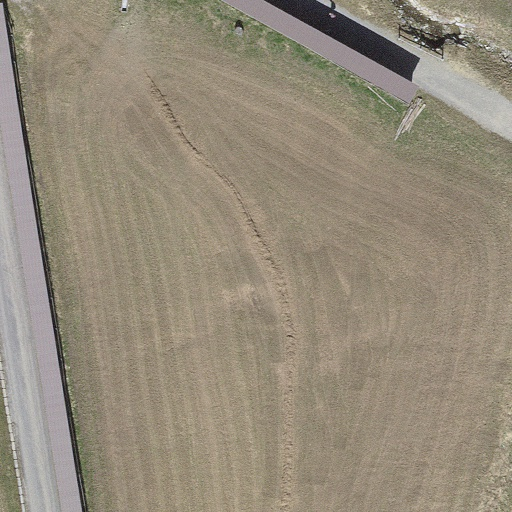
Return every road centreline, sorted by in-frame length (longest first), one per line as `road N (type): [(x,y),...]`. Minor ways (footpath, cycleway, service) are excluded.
road 1 (track): [(0,199),(47,511)]
road 2 (track): [(274,0),(511,131)]
